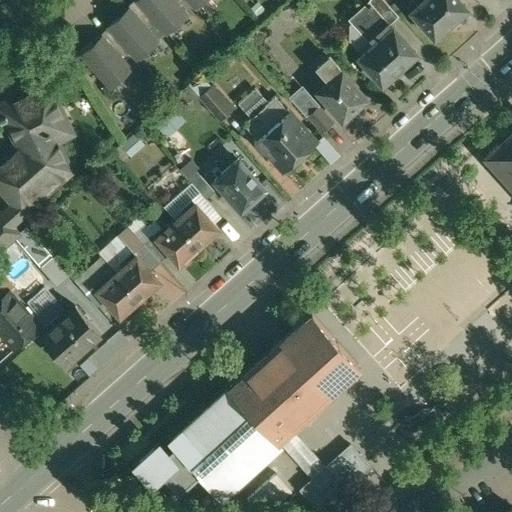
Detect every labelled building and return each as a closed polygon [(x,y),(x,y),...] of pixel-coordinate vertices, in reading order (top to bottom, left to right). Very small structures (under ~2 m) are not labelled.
[(137,0),(139,2),(158,23),(167,32),(187,15),(178,5),(173,0),(137,0)] [(399,15),(385,0),(371,0),(370,1),(390,23),(399,15)] [(467,8),(460,0),(421,0),(410,10),(434,37),(446,27),(447,29),(458,20),(456,17),(467,8)] [(390,23),(370,1),(351,18),(373,43),(358,56),(382,83),(393,73),(395,74),(406,65),(405,63),(406,62),(416,53),(391,23),(390,23)] [(158,23),(139,2),(130,10),(149,30),(158,23)] [(129,8),(120,16),(120,15),(109,25),(112,30),(131,51),(138,58),(158,40),(149,30),(130,10),(129,8)] [(112,30),(103,38),(122,58),(131,51),(112,30)] [(103,38),(102,36),(93,44),(93,43),(82,53),(111,86),(131,68),(122,58),(103,38)] [(341,69),(330,56),(317,67),(325,75),(314,85),(317,89),(340,116),(350,107),(351,108),(353,108),(354,107),(364,99),(364,98),(365,97),(364,96),(364,95),(342,69),(341,69)] [(233,109),(212,85),(200,96),(221,119),(233,109)] [(333,122),(302,87),(290,98),(319,130),(321,129),(323,131),(333,122)] [(28,92),(0,105),(0,107),(4,115),(0,117),(0,118),(1,120),(5,118),(19,145),(0,161),(0,186),(11,199),(16,194),(29,208),(70,171),(54,152),(62,145),(57,140),(71,133),(51,92),(32,101),(28,92)] [(316,141),(275,95),(245,122),(245,123),(245,124),(253,133),(253,134),(254,134),(255,134),(256,133),(259,130),(263,134),(255,141),(254,142),(255,143),(261,150),(262,151),(263,150),(266,148),(285,169),(304,152),(304,151),(314,142),(315,142),(316,141)] [(169,103),(151,120),(168,137),(185,121),(169,103)] [(511,129),(483,157),(511,187),(511,129)] [(238,159),(216,179),(241,208),(264,188),(238,159)] [(215,191),(196,170),(188,178),(206,198),(215,191)] [(218,228),(192,199),(184,206),(178,199),(174,203),(183,214),(176,220),(201,248),(210,240),(209,236),(218,228)] [(0,213),(0,212),(0,249),(18,233),(0,213)] [(176,220),(169,226),(160,216),(155,220),(161,226),(153,233),(179,263),(188,255),(192,256),(201,248),(176,220)] [(129,227),(99,253),(108,262),(116,272),(123,266),(120,262),(132,252),(133,251),(134,253),(144,244),(129,227)] [(169,253),(152,234),(143,242),(160,261),(169,253)] [(160,262),(144,244),(134,253),(150,271),(160,262)] [(134,253),(133,251),(132,252),(120,262),(123,266),(116,272),(141,300),(150,292),(150,289),(159,280),(150,271),(134,253)] [(70,274),(53,256),(40,267),(57,286),(70,274)] [(109,278),(100,268),(95,272),(101,279),(93,286),(120,315),(129,307),(132,308),(141,300),(116,272),(109,278)] [(0,294),(11,286),(4,277),(0,280),(0,294)] [(39,327),(9,291),(0,299),(0,329),(15,347),(35,330),(40,336),(41,336),(40,335),(35,330),(39,327)] [(74,306),(41,335),(41,334),(40,335),(41,336),(40,336),(54,352),(55,351),(66,363),(66,362),(66,363),(67,362),(99,333),(100,333),(100,332),(76,305),(75,305),(75,304),(74,305),(74,306)] [(280,338),(267,350),(227,385),(275,440),(292,425),(317,403),(317,404),(330,392),(329,392),(359,365),(311,312),(281,339),(280,338)] [(275,440),(227,385),(168,437),(172,440),(198,470),(218,493),(277,441),(275,440)] [(275,440),(277,441),(310,476),(326,462),(292,425),(275,440)] [(177,489),(198,470),(172,440),(166,446),(158,437),(131,461),(149,481),(161,471),(177,489)] [(310,476),(299,487),(320,511),(372,465),(350,441),(326,462),(310,476)]
